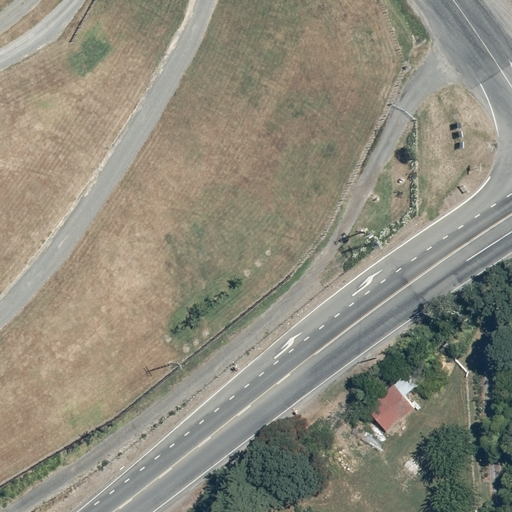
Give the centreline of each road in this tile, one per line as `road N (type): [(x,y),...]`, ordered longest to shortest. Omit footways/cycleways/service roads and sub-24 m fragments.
road 1 (primary): [(113,511),(334,339),(511,215)]
road 2 (unclassified): [(440,0),(511,96)]
